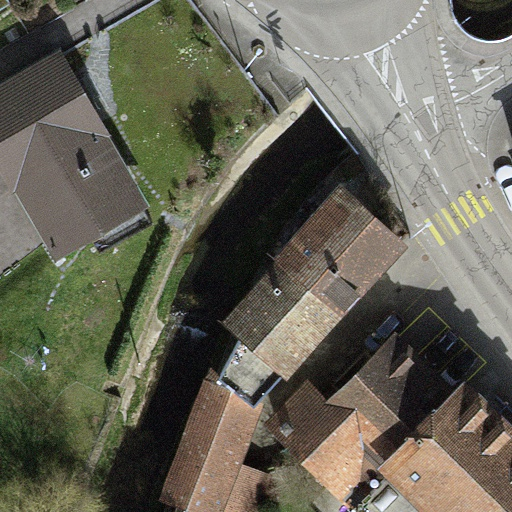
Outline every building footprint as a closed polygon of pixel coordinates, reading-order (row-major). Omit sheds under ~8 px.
[(56,64),(0,98),(0,169),(58,261),(146,205),(56,64)] [(344,200),(228,326),(246,342),(288,381),(404,255),(344,200)] [(362,511),(511,511),(511,434),(468,391),(460,399),(395,336),(323,409),(309,396),(277,428),(362,511)] [(246,342),(212,394),(259,423),(288,381),(246,342)] [(205,389),(168,507),(184,511),(231,511),(259,423),(212,394),(205,389)]
